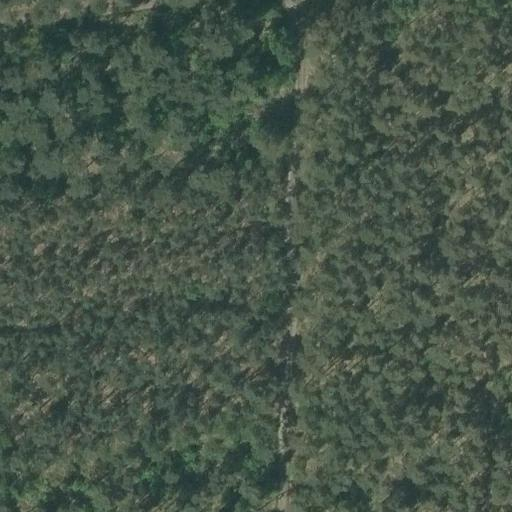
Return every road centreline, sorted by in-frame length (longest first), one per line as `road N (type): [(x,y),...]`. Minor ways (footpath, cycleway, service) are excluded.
road 1 (track): [(282,511),(294,0)]
road 2 (track): [(178,0),(0,26)]
